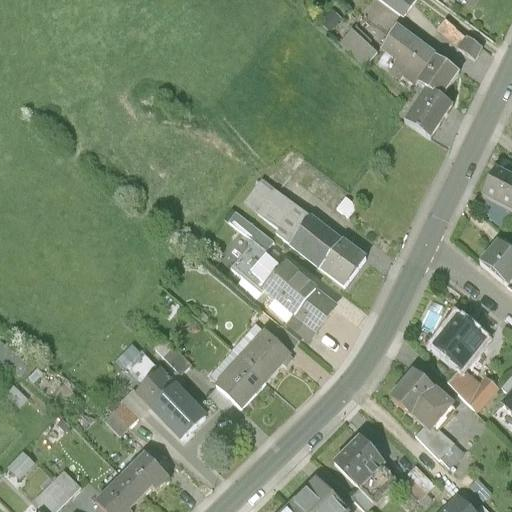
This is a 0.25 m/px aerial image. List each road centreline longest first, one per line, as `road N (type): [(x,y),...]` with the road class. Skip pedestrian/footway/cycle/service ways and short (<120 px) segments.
road 1 (tertiary): [(430,245),(363,367),(223,511)]
road 2 (tertiary): [(511,75),(430,245)]
